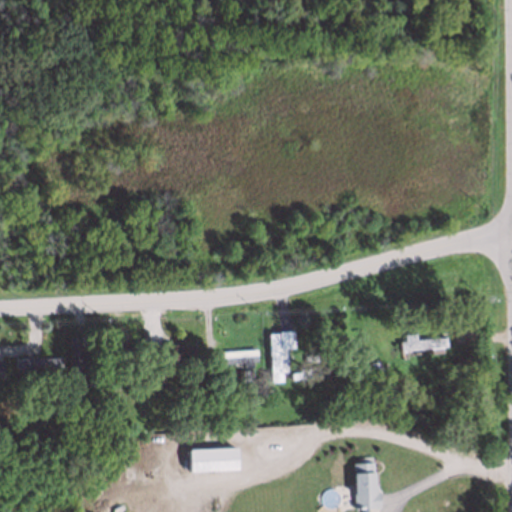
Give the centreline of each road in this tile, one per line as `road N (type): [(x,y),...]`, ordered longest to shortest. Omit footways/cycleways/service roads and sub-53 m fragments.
road 1 (tertiary): [(0,319),(190,314),(511,252)]
road 2 (tertiary): [(511,0),(511,252)]
